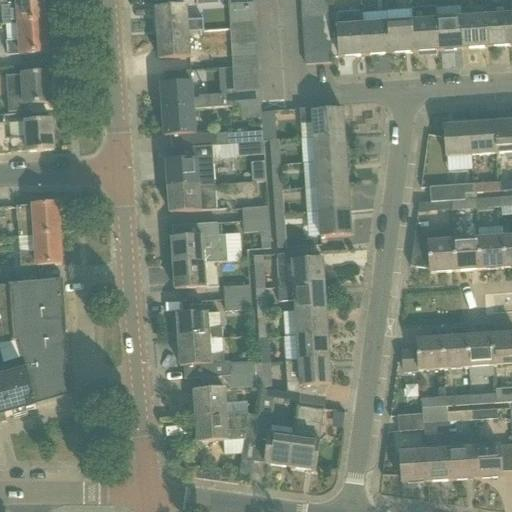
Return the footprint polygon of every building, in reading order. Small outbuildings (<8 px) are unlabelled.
[(19,26),(45,25),(43,0),(3,0),(4,9),(2,9),(3,27),(19,26)] [(257,11),(256,0),(253,0),(229,2),(230,13),(257,11)] [(300,0),(302,9),(329,7),(328,0),(300,0)] [(489,50),(511,47),(511,19),(511,17),(511,6),(486,8),(489,50)] [(329,7),(302,9),(303,21),(329,20),(329,16),(329,7)] [(463,20),(465,51),(489,50),(486,8),(486,19),(463,20)] [(156,11),(158,37),(189,35),(187,9),(156,11)] [(415,55),(439,53),(437,22),(436,9),(424,9),(425,23),(413,24),(415,55)] [(230,25),(257,23),(257,11),(230,13),(230,25)] [(329,20),(330,31),(330,43),(331,54),(331,60),(339,59),(339,60),(365,58),(362,13),(337,15),(337,16),(329,16),(329,20)] [(365,58),(390,56),(388,25),(387,25),(364,27),(362,13),(365,58)] [(303,21),(303,33),(330,31),(329,20),(303,21)] [(439,53),(465,51),(463,20),(437,22),(439,53)] [(258,35),(257,23),(230,25),(231,36),(258,35)] [(415,55),(413,24),(388,25),(390,56),(415,55)] [(48,55),(45,25),(19,26),(20,43),(7,43),(8,58),(48,55)] [(330,43),(330,31),(303,33),(304,44),(330,43)] [(191,60),(189,35),(158,37),(159,62),(191,60)] [(231,36),(232,48),(258,46),(258,35),(231,36)] [(304,44),(305,56),(305,55),(331,54),(330,43),(304,44)] [(232,48),(233,59),(259,57),(258,46),(232,48)] [(306,67),(331,65),(332,65),(331,60),(331,54),(305,55),(306,67)] [(233,59),(233,70),(259,69),(259,57),(233,59)] [(233,70),(234,83),(260,81),(259,69),(233,70)] [(7,79),(8,94),(9,108),(9,113),(25,112),(24,107),(51,105),(49,75),(23,77),(23,78),(7,79)] [(234,83),(235,94),(260,92),(260,81),(234,83)] [(161,88),(163,114),(194,112),(194,111),(223,109),(222,97),(199,98),(199,101),(193,101),(192,86),(161,88)] [(261,107),(260,92),(235,94),(236,109),(261,107)] [(314,140),(345,138),(343,113),(313,115),(313,111),(300,112),(301,127),(313,126),(314,140)] [(196,136),(194,112),(163,114),(164,139),(196,136)] [(275,126),(274,114),(262,115),(263,127),(275,126)] [(0,126),(0,155),(11,155),(13,155),(27,154),(54,153),(52,123),(9,125),(10,140),(6,141),(6,126),(0,126)] [(511,124),(496,125),(498,156),(511,155),(511,124)] [(472,158),(498,156),(496,125),(471,127),(472,158)] [(444,129),(446,160),(472,158),(471,127),(444,129)] [(216,136),(217,148),(238,147),(264,145),(263,133),(216,136)] [(345,138),(314,140),(316,165),(346,162),(345,138)] [(281,168),(279,143),(270,143),(272,169),(281,168)] [(238,147),(239,158),(239,159),(265,157),(264,145),(238,147)] [(215,187),(213,162),(212,148),(172,151),(173,164),(166,165),(168,190),(215,187)] [(346,162),(316,165),(317,190),(348,188),(346,162)] [(265,163),(252,163),(253,181),(266,181),(265,163)] [(283,193),(281,168),(272,169),(273,193),(283,193)] [(511,183),(499,184),(500,194),(511,192),(511,183)] [(477,195),(500,194),(499,184),(474,186),(475,196),(477,195)] [(431,205),(451,203),(466,202),(465,196),(475,196),(474,186),(429,189),(431,205)] [(215,187),(168,190),(170,215),(216,212),(215,187)] [(348,188),(317,190),(319,215),(350,212),(348,188)] [(273,193),(275,218),(284,218),(283,193),(273,193)] [(511,199),(501,200),(501,209),(511,208),(511,199)] [(476,211),(501,209),(501,200),(477,202),(476,202),(476,211)] [(476,202),(466,202),(451,203),(452,213),(476,211),(476,202)] [(418,215),(428,215),(427,205),(419,206),(418,215)] [(19,239),(36,238),(60,236),(58,206),(33,208),(17,210),(19,239)] [(242,211),(243,223),(269,221),(268,209),(242,211)] [(350,212),(319,215),(321,240),(351,238),(350,212)] [(284,218),(275,218),(277,251),(287,250),(284,218)] [(271,251),(270,233),(269,221),(243,223),(244,235),(260,234),(261,251),(271,251)] [(217,225),(172,228),(173,241),(171,241),(173,267),(203,265),(227,264),(225,237),(218,238),(217,225)] [(430,275),(456,274),(454,243),(453,232),(415,234),(410,269),(430,271),(430,275)] [(21,270),(62,267),(60,236),(36,238),(37,254),(20,255),(21,270)] [(511,269),(511,238),(503,240),(505,270),(511,269)] [(480,272),(505,270),(503,240),(478,241),(480,272)] [(454,243),(456,274),(480,272),(478,241),(454,243)] [(256,292),(265,291),(263,258),(253,258),(256,292)] [(277,291),(324,287),(323,262),(292,264),(294,289),(277,290),(277,291)] [(175,292),(204,290),(203,265),(173,267),(175,292)] [(27,376),(35,408),(70,398),(62,283),(0,287),(0,346),(18,344),(27,376)] [(295,303),(296,314),(326,312),(324,287),(277,291),(278,304),(295,303)] [(224,291),(225,302),(250,301),(249,289),(224,291)] [(267,316),(265,291),(256,292),(257,317),(267,316)] [(251,312),(250,301),(225,302),(225,314),(251,312)] [(296,314),(298,339),(328,337),(326,312),(296,314)] [(177,318),(178,344),(210,342),(222,341),(221,330),(209,331),(208,316),(177,318)] [(267,316),(257,317),(259,341),(269,341),(267,316)] [(493,368),(511,367),(511,336),(491,338),(494,368),(493,368)] [(284,339),(285,364),(329,361),(328,337),(298,339),(284,339)] [(493,368),(494,368),(491,338),(467,339),(469,370),(493,368)] [(467,339),(442,341),(444,372),(469,370),(467,339)] [(270,366),(269,341),(259,341),(261,366),(270,366)] [(404,375),(444,372),(442,341),(417,343),(417,352),(402,353),(404,375)] [(211,357),(210,342),(178,344),(180,369),(183,369),(184,382),(230,379),(229,364),(224,365),(223,356),(211,357)] [(301,398),(323,401),(326,401),(327,387),(331,387),(329,361),(285,364),(287,385),(286,385),(288,395),(300,397),(300,398),(301,398)] [(261,377),(262,388),(262,391),(272,390),(270,366),(261,366),(261,377)] [(36,411),(35,408),(27,376),(0,382),(0,422),(6,421),(5,419),(36,411)] [(231,391),(256,389),(256,377),(230,379),(231,391)] [(438,399),(446,398),(445,389),(438,390),(438,399)] [(196,420),(227,418),(225,392),(194,394),(196,420)] [(265,466),(290,470),(295,440),(269,437),(272,420),(275,394),(263,393),(259,418),(256,444),(253,463),(265,465),(265,466)] [(511,394),(495,396),(496,405),(511,403),(511,394)] [(472,407),(496,405),(495,396),(471,398),(472,407)] [(326,401),(323,401),(301,398),(290,470),(315,473),(323,412),(324,413),(326,401)] [(471,398),(446,399),(446,409),(472,407),(471,398)] [(422,410),(446,409),(446,399),(421,401),(422,410)] [(423,426),(448,424),(446,409),(422,410),(422,417),(423,417),(423,426)] [(472,413),(473,423),(497,421),(497,412),(472,413)] [(227,418),(196,420),(197,445),(228,443),(244,441),(241,461),(253,463),(256,444),(259,418),(250,416),(227,418)] [(423,417),(422,417),(417,417),(397,418),(398,435),(418,434),(418,433),(424,432),(423,426),(423,417)] [(453,483),(477,481),(475,450),(474,437),(449,438),(450,452),(453,483)] [(477,481),(502,479),(500,448),(475,450),(477,481)] [(428,484),(453,483),(450,452),(425,453),(428,484)] [(428,484),(425,453),(400,455),(402,486),(428,484)] [(222,468),(222,472),(220,484),(236,486),(238,470),(222,468)]
